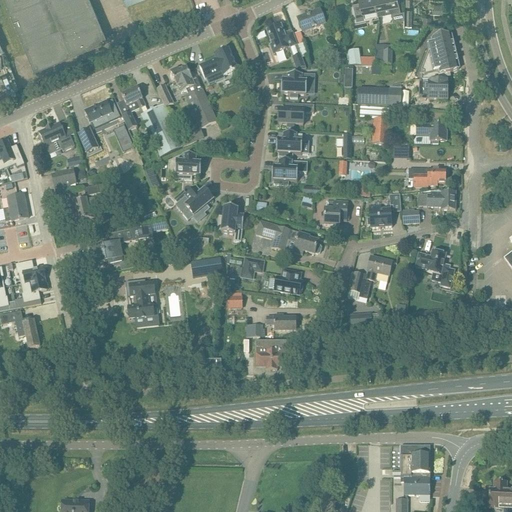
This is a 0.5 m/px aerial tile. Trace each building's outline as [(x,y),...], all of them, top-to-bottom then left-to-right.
[(3,0),(33,70),(106,39),(89,0),(3,0)] [(363,10),(376,8),(374,0),(360,0),(360,1),(353,3),(356,20),(365,18),(363,10)] [(374,0),(376,8),(378,15),(385,14),(383,6),(389,5),(391,13),(400,11),(399,3),(398,0),(374,0)] [(444,15),(445,5),(434,4),(433,14),(444,15)] [(325,25),(324,21),(320,12),(298,21),(302,33),(325,25)] [(270,46),(274,56),(290,50),(289,49),(297,47),(292,35),(285,38),(281,27),(277,28),(275,27),(271,28),(271,30),(267,32),(272,46),(270,46)] [(422,82),(448,82),(448,78),(451,78),(450,75),(459,70),(451,36),(441,36),(432,41),(432,44),(428,45),(430,52),(421,72),(424,74),(424,75),(421,75),(421,77),(422,82)] [(217,62),(200,70),(205,80),(206,80),(209,86),(224,79),(224,77),(238,71),(228,50),(214,56),(217,62)] [(348,52),(350,67),(375,67),(375,59),(360,59),(359,51),(348,52)] [(298,72),(305,69),(300,56),(295,58),(296,62),(295,63),(298,72)] [(383,75),(382,67),(373,67),(373,75),(383,75)] [(186,68),(171,75),(180,94),(187,91),(189,96),(185,98),(200,129),(200,131),(217,124),(197,78),(192,81),(186,68)] [(282,82),(282,85),(281,95),(290,96),(290,99),(297,100),(298,96),(306,97),(307,89),(314,90),(315,77),(288,75),(288,82),(282,82)] [(448,101),(448,82),(422,82),(419,82),(418,100),(429,100),(448,101)] [(390,88),(390,92),(358,91),(357,108),(400,109),(401,85),(390,88)] [(165,87),(156,91),(163,106),(164,110),(166,109),(173,106),(165,87)] [(124,102),(117,105),(119,110),(129,132),(136,129),(132,118),(130,114),(145,108),(142,101),(143,101),(142,98),(138,89),(122,96),(124,102)] [(107,103),(85,113),(90,126),(92,125),(108,118),(111,125),(121,120),(114,105),(109,108),(107,103)] [(279,115),(278,125),(287,126),(287,129),(294,130),(294,126),(303,127),(304,114),(314,114),(314,107),(285,105),(285,112),(283,112),(283,116),(279,115)] [(163,106),(141,116),(161,159),(182,150),(177,139),(164,110),(163,106)] [(387,147),(389,122),(374,121),(372,146),(387,147)] [(59,125),(39,134),(44,144),(46,149),(59,143),(62,151),(63,153),(75,148),(70,137),(74,136),(68,122),(60,126),(59,125)] [(134,149),(125,127),(126,127),(124,124),(119,126),(120,129),(115,131),(125,153),(134,149)] [(414,142),(414,145),(439,146),(439,143),(447,143),(447,135),(446,135),(446,126),(416,126),(416,139),(414,142)] [(177,139),(182,150),(205,139),(200,131),(200,129),(179,139),(177,139)] [(87,155),(99,150),(90,130),(79,136),(87,155)] [(278,141),(277,155),(278,155),(278,159),(293,159),(293,156),(302,156),(309,156),(309,143),(302,143),(302,136),(297,136),(297,135),(283,135),(283,142),(282,142),(278,141)] [(352,150),(352,136),(343,136),(343,150),(352,150)] [(8,143),(0,145),(0,153),(7,170),(16,166),(17,169),(25,166),(17,147),(11,150),(8,143)] [(394,146),(393,161),(411,161),(411,146),(394,146)] [(185,177),(184,181),(192,181),(192,178),(201,178),(201,165),(196,164),(196,158),(182,157),(169,162),(168,176),(185,177)] [(81,158),(72,159),(74,167),(82,165),(81,158)] [(273,169),(273,172),(272,182),(274,182),(274,186),(288,187),(288,183),(297,184),(298,174),(307,175),(308,165),(292,164),(292,163),(279,162),(278,169),(273,169)] [(152,170),(145,173),(148,179),(155,176),(152,170)] [(73,171),(52,176),(55,190),(76,185),(73,171)] [(409,171),(409,180),(414,180),(414,189),(428,190),(429,188),(438,188),(438,185),(446,185),(446,171),(436,171),(428,171),(428,177),(418,177),(418,171),(409,171)] [(103,186),(98,187),(98,186),(84,190),(86,198),(105,193),(103,186)] [(353,187),(353,197),(370,198),(371,192),(365,191),(365,187),(353,187)] [(178,205),(175,207),(188,222),(193,218),(198,223),(206,216),(204,214),(209,210),(206,207),(213,202),(207,194),(204,197),(201,194),(200,195),(196,190),(187,197),(178,205)] [(456,194),(446,193),(441,194),(441,197),(418,196),(418,209),(441,209),(441,212),(455,212),(456,194)] [(9,210),(3,211),(6,223),(12,222),(12,223),(29,219),(25,202),(24,196),(19,197),(7,199),(9,210)] [(401,214),(400,197),(389,198),(390,208),(393,208),(393,214),(401,214)] [(79,222),(88,220),(96,218),(94,208),(95,208),(93,199),(87,201),(87,200),(74,203),(79,222)] [(327,203),(326,211),(325,211),(324,227),(339,228),(340,223),(346,223),(348,204),(327,203)] [(266,214),(266,213),(267,205),(257,204),(256,213),(266,214)] [(370,226),(370,230),(392,228),(391,210),(381,211),(381,208),(369,209),(370,220),(368,221),(368,227),(370,226)] [(223,218),(219,217),(218,225),(222,225),(221,234),(235,236),(234,243),(241,244),(244,217),(237,216),(238,211),(224,209),(223,218)] [(402,211),(403,215),(404,226),(419,225),(419,214),(415,214),(414,210),(402,211)] [(260,222),(255,237),(274,242),(272,250),(285,253),(285,252),(294,254),(298,255),(302,257),(304,252),(305,253),(315,256),(315,255),(318,256),(320,255),(322,249),(320,247),(317,246),(318,242),(309,240),(310,237),(300,235),(291,232),(278,228),(278,227),(260,222)] [(106,225),(100,226),(102,235),(108,234),(106,225)] [(143,228),(130,231),(133,242),(153,238),(151,227),(143,228)] [(111,246),(95,249),(98,264),(108,262),(109,266),(122,263),(118,244),(111,246)] [(187,245),(176,249),(181,262),(186,261),(193,251),(187,245)] [(419,255),(416,269),(428,272),(427,273),(432,275),(431,283),(440,285),(440,288),(449,290),(453,272),(449,271),(449,268),(443,267),(446,256),(432,252),(431,258),(419,255)] [(392,263),(371,258),(366,277),(366,281),(368,281),(374,282),(374,281),(377,282),(387,284),(392,263)] [(194,279),(208,277),(209,288),(224,285),(220,259),(191,263),(194,279)] [(265,263),(245,259),(243,270),(238,269),(237,278),(241,279),(241,280),(254,282),(255,274),(263,276),(265,263)] [(32,263),(16,266),(18,276),(19,276),(20,283),(21,285),(45,280),(43,269),(34,271),(32,263)] [(274,292),(299,297),(300,294),(302,293),(303,288),(301,286),(302,284),(300,283),(297,283),(298,275),(282,272),(281,278),(276,277),(276,281),(270,280),(268,289),(274,290),(274,292)] [(353,274),(348,292),(349,292),(348,299),(358,301),(359,299),(367,301),(371,285),(367,284),(368,281),(366,281),(366,277),(364,277),(353,274)] [(45,280),(21,285),(23,295),(22,296),(24,305),(41,302),(39,293),(47,292),(46,286),(45,280)] [(129,321),(154,318),(153,306),(149,306),(148,297),(155,296),(154,284),(129,287),(130,299),(136,298),(137,307),(128,308),(129,321)] [(4,288),(0,289),(0,309),(5,309),(9,308),(7,298),(6,298),(4,288)] [(398,306),(395,320),(403,321),(405,307),(398,306)] [(429,313),(418,314),(419,323),(442,321),(441,311),(429,312),(429,313)] [(21,313),(1,318),(3,327),(15,324),(19,339),(26,337),(29,351),(40,349),(34,322),(24,325),(21,313)] [(350,317),(351,327),(351,328),(372,326),(372,315),(350,317)] [(274,332),(296,332),(296,319),(284,319),(284,317),(274,317),(274,319),(266,319),(267,326),(274,326),(274,332)] [(260,327),(246,327),(246,339),(260,339),(260,327)] [(286,369),(286,352),(286,343),(256,343),(256,353),(256,369),(267,369),(267,372),(277,372),(277,369),(286,369)] [(202,372),(222,372),(222,361),(202,361),(202,372)] [(368,446),(358,446),(358,455),(368,455),(368,446)] [(430,503),(430,497),(430,448),(411,448),(411,449),(409,449),(407,449),(405,450),(404,451),(403,453),(403,455),(403,457),(401,457),(401,470),(394,470),(394,479),(401,479),(401,484),(404,484),(404,501),(396,501),(396,511),(407,511),(407,497),(420,497),(420,503),(430,503)] [(489,491),(489,510),(502,510),(502,511),(511,511),(511,492),(507,492),(507,483),(494,483),(494,491),(489,491)] [(62,511),(88,511),(89,503),(63,503),(62,511)]
